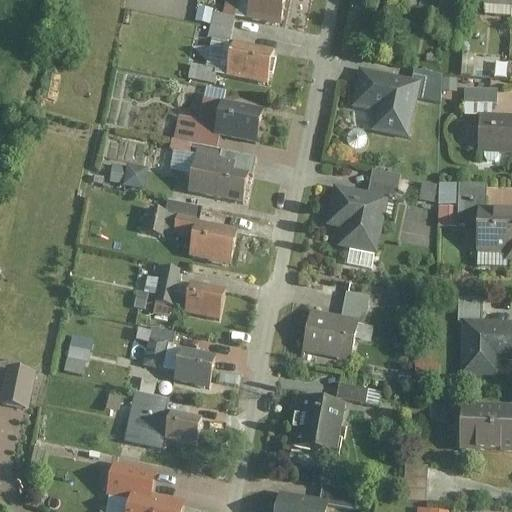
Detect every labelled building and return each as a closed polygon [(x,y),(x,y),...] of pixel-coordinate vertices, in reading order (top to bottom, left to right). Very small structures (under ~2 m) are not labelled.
[(287,0),(252,0),(247,20),(281,28),(287,0)] [(511,13),(511,0),(484,0),(484,11),(511,13)] [(215,13),(201,10),(198,26),(212,28),(210,37),(228,40),(232,19),(215,15),(215,13)] [(269,90),(277,56),(213,42),(207,71),(217,73),(216,79),(269,90)] [(207,71),(192,67),(189,81),(214,87),(216,79),(217,73),(207,71)] [(412,83),(359,73),(352,110),(380,115),(376,135),(410,141),(418,102),(421,84),(412,83)] [(421,84),(418,102),(440,106),(441,78),(414,73),(412,83),(421,84)] [(480,119),(492,119),(492,105),(497,105),(497,93),(465,93),(465,119),(480,119)] [(268,113),(220,104),(205,101),(201,123),(181,119),(177,141),(221,150),(223,139),(262,146),(268,113)] [(480,119),(480,154),(511,154),(511,119),(492,119),(480,119)] [(196,164),(250,175),(253,175),(256,160),(199,148),(196,164)] [(250,175),(196,164),(189,197),(243,208),(250,175)] [(147,173),(126,170),(123,190),(144,193),(147,173)] [(366,196),(389,201),(396,203),(401,180),(371,173),(366,196)] [(486,188),(439,187),(438,209),(458,210),(458,226),(475,226),(476,212),(486,212),(486,188)] [(389,201),(366,196),(336,190),(327,230),(346,233),(342,252),(376,259),(389,201)] [(178,218),(199,223),(202,210),(169,203),(166,216),(174,218),(178,218)] [(458,210),(438,209),(438,229),(458,229),(458,226),(458,210)] [(166,216),(149,212),(145,235),(170,240),(174,218),(166,216)] [(475,226),(475,256),(506,256),(506,264),(511,263),(511,212),(486,212),(476,212),(475,226)] [(199,223),(178,218),(175,236),(195,240),(199,223)] [(238,231),(199,223),(195,240),(191,260),(230,268),(238,231)] [(181,273),(162,270),(155,305),(186,311),(189,298),(176,296),(181,273)] [(225,295),(191,289),(189,298),(186,311),(185,317),(220,324),(225,295)] [(143,291),(139,306),(150,309),(154,294),(143,291)] [(342,319),(359,322),(365,324),(370,301),(347,296),(342,319)] [(487,300),(464,300),(464,325),(487,325),(487,300)] [(359,322),(342,319),(312,313),(303,356),(350,365),(359,322)] [(511,325),(487,325),(464,325),(464,383),(504,383),(504,366),(511,366),(511,325)] [(99,348),(77,341),(72,359),(94,365),(99,348)] [(170,347),(151,343),(145,370),(163,374),(170,347)] [(216,362),(182,353),(174,383),(208,391),(216,362)] [(439,388),(439,365),(416,365),(416,388),(439,388)] [(40,377),(7,373),(2,407),(35,412),(40,377)] [(144,383),(141,398),(159,401),(161,386),(144,383)] [(337,409),(349,411),(372,414),(376,393),(340,388),(337,409)] [(141,398),(136,397),(127,446),(169,454),(171,444),(202,450),(208,418),(169,411),(171,403),(159,401),(141,398)] [(349,411),(337,409),(298,403),(290,454),(341,462),(349,411)] [(511,414),(464,414),(463,459),(511,459),(511,414)] [(108,499),(131,503),(132,498),(152,501),(157,474),(114,467),(108,499)] [(428,481),(429,470),(408,470),(408,481),(428,481)] [(428,493),(428,481),(408,481),(407,492),(428,493)] [(319,505),(329,507),(350,511),(352,511),(356,496),(323,489),(319,505)] [(428,504),(428,493),(407,492),(407,504),(428,504)] [(328,511),(329,507),(319,505),(280,497),(277,511),(328,511)] [(132,498),(131,503),(129,511),(185,511),(186,507),(152,501),(132,498)]
